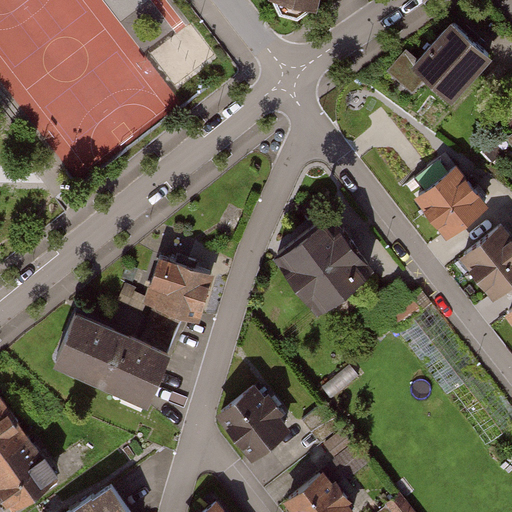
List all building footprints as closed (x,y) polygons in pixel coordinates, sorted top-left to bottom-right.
[(316,0),(268,0),(271,1),(267,15),(299,24),(303,10),(313,13),(316,0)] [(490,57),(453,23),(418,62),(410,55),(397,70),(418,89),(430,76),(454,97),(490,57)] [(448,156),(405,188),(441,236),(484,203),(448,156)] [(355,261),(361,256),(340,230),(334,235),(322,220),(275,257),(319,312),(367,275),(355,261)] [(511,283),(511,237),(501,223),(458,256),(491,299),(511,283)] [(216,270),(166,251),(146,303),(190,320),(193,312),(201,310),(216,270)] [(433,302),(403,325),(452,389),(466,378),(481,396),(496,385),(433,302)] [(146,404),(169,351),(75,311),(52,364),(146,404)] [(261,397),(254,387),(217,414),(227,426),(223,429),(238,448),(242,445),(253,459),(291,431),(282,418),(287,415),(270,391),(261,397)] [(0,399),(0,505),(1,507),(51,473),(0,399)] [(349,511),(354,508),(318,462),(276,495),(289,511),(349,511)] [(131,511),(105,474),(50,511),(131,511)] [(229,511),(218,498),(200,511),(229,511)]
